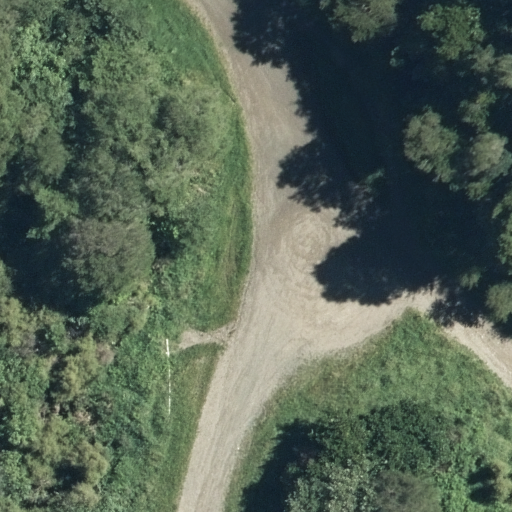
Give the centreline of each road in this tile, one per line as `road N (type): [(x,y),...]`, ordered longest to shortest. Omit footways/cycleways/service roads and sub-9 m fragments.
road 1 (track): [(240,0),(428,267),(511,349)]
road 2 (track): [(347,145),(236,401),(207,511)]
